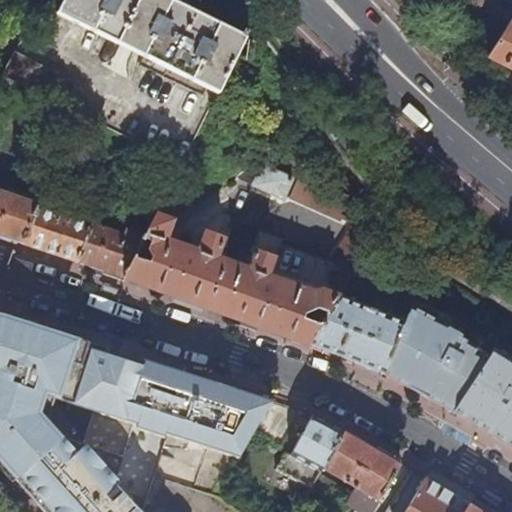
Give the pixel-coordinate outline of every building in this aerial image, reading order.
[(65,0),(59,13),(119,44),(140,0),(65,0)] [(217,94),(235,59),(245,40),(175,3),(168,0),(140,0),(119,44),(217,94)] [(470,45),(489,55),(511,67),(511,23),(510,22),(498,40),(480,30),(470,45)] [(3,76),(61,106),(73,83),(15,53),(3,76)] [(296,171),(261,155),(240,175),(255,182),(254,187),(283,199),(296,171)] [(0,236),(21,243),(38,207),(44,195),(47,189),(0,168),(0,236)] [(356,218),(361,217),(346,193),(301,173),(293,191),(300,193),(298,201),(306,205),(308,200),(344,216),(347,213),(356,218)] [(47,189),(44,195),(53,198),(60,183),(52,180),(47,189)] [(290,198),(298,201),(300,193),(293,191),(290,198)] [(346,193),(361,217),(365,216),(354,196),(346,193)] [(83,264),(125,279),(146,237),(128,232),(125,236),(38,207),(21,243),(83,264)] [(167,293),(218,310),(232,270),(225,268),(221,259),(217,258),(224,239),(206,234),(200,253),(194,256),(167,247),(165,242),(173,222),(156,216),(146,237),(125,279),(167,293)] [(353,275),(373,242),(353,227),(329,259),(341,267),(353,275)] [(340,356),(382,373),(404,323),(359,306),(367,286),(368,286),(377,263),(372,260),(380,246),(373,242),(353,275),(309,344),(340,356)] [(270,328),(309,344),(353,275),(341,267),(331,294),(321,291),(314,293),(272,277),(269,269),(273,258),(256,252),(250,270),(238,272),(232,270),(218,310),(240,317),(270,328)] [(407,387),(453,411),(485,362),(467,350),(468,348),(470,346),(471,343),(470,340),(468,336),(451,324),(447,329),(437,321),(438,320),(416,305),(404,323),(382,373),(407,387)] [(24,328),(26,322),(5,316),(0,330),(0,462),(43,511),(238,511),(221,500),(228,486),(273,404),(201,379),(145,360),(143,367),(108,355),(108,351),(107,348),(82,340),(80,346),(63,340),(65,334),(43,328),(41,334),(24,328)] [(41,334),(43,328),(26,322),(24,328),(41,334)] [(80,346),(82,340),(65,334),(63,340),(80,346)] [(494,436),(511,447),(511,383),(501,376),(470,420),(494,436)] [(324,475),(347,434),(323,420),(314,417),(293,458),(324,475)] [(273,427),(268,425),(261,438),(260,437),(255,446),(278,459),(283,449),(267,440),(273,427)] [(361,511),(375,511),(402,466),(368,446),(347,434),(324,475),(322,477),(327,479),(331,473),(358,489),(348,504),(361,511)] [(299,494),(309,500),(322,477),(312,471),(299,494)] [(467,511),(471,506),(445,491),(427,480),(408,511),(467,511)] [(238,511),(245,511),(250,505),(254,499),(228,486),(221,500),(238,511)]
